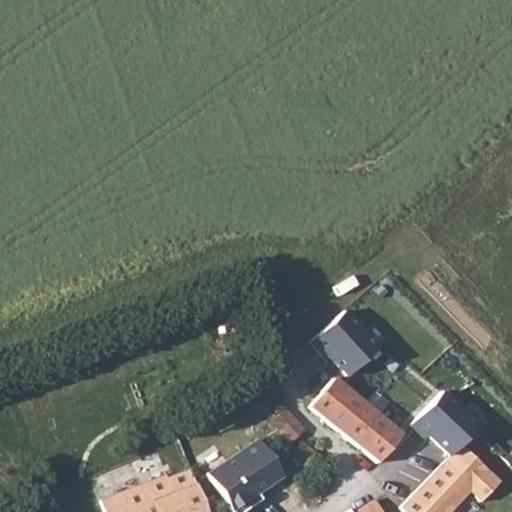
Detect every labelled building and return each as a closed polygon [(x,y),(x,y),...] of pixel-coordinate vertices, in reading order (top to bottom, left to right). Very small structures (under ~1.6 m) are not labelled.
[(346,378),(381,346),(345,307),(310,340),(346,378)] [(312,404),(309,407),(374,464),(382,455),(399,470),(387,483),(400,494),(413,481),(419,487),(451,455),(425,431),(414,443),(387,419),(360,397),(335,376),(312,404)] [(303,428),(285,406),(269,420),(289,442),(303,428)] [(234,511),(238,511),(287,477),(258,437),(207,474),(234,511)] [(313,452),(301,442),(299,442),(280,465),(293,475),(305,461),(313,452)] [(419,487),(410,497),(426,511),(434,511),(448,496),(441,490),(463,465),(451,455),(419,487)] [(208,511),(191,468),(169,477),(168,471),(98,498),(103,511),(208,511)] [(61,511),(54,497),(35,511),(61,511)] [(355,509),(356,511),(383,511),(374,498),(355,509)]
